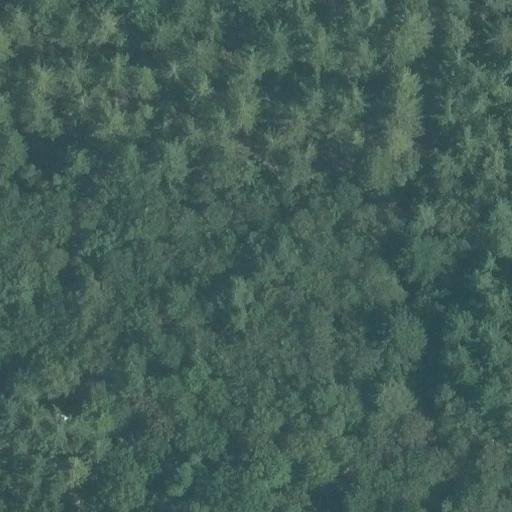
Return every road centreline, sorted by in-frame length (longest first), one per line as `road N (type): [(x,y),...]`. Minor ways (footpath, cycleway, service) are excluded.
road 1 (track): [(437,0),(406,214),(338,511)]
road 2 (track): [(511,216),(0,210)]
road 3 (tertiary): [(323,511),(0,399)]
